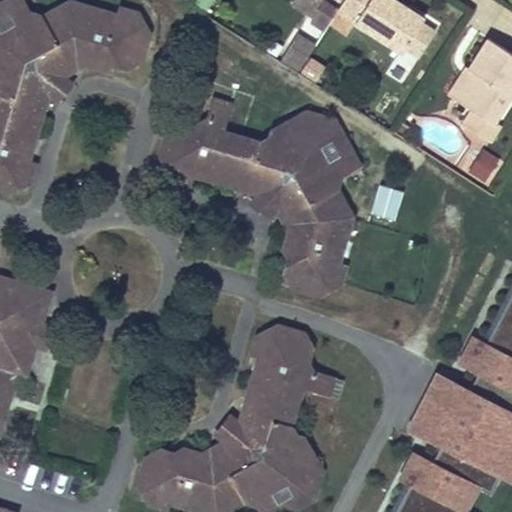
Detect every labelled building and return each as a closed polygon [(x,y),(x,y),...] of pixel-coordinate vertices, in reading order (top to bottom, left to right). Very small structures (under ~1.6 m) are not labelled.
[(114,62),(129,66),(131,60),(131,57),(135,57),(141,59),(147,40),(140,38),(144,24),(138,22),(134,22),(135,18),(137,12),(118,6),(116,13),(70,0),(69,0),(33,20),(29,11),(12,20),(15,24),(0,31),(0,189),(2,190),(4,184),(17,188),(19,181),(21,178),(24,179),(30,181),(36,161),(29,159),(48,94),(51,82),(63,76),(85,64),(103,70),(105,63),(106,60),(109,61),(114,62)] [(29,11),(22,0),(3,0),(0,2),(0,31),(15,24),(12,20),(29,11)] [(319,0),(308,17),(312,19),(324,0),(323,0),(319,0)] [(312,19),(325,28),(337,10),(337,9),(324,0),(312,19)] [(395,0),(343,0),(337,9),(337,10),(402,52),(405,47),(421,22),(424,17),(401,3),(399,5),(394,2),(395,0)] [(138,22),(144,24),(137,12),(135,18),(134,22),(138,22)] [(435,30),(421,22),(405,47),(418,56),(435,30)] [(144,24),(140,38),(147,40),(149,33),(144,24)] [(280,59),(298,70),(314,45),(296,33),(280,59)] [(511,92),(511,52),(488,37),(469,67),(468,68),(472,70),(454,98),(472,110),(493,123),(494,122),(511,92)] [(129,66),(141,59),(135,57),(131,57),(131,60),(129,66)] [(103,70),(114,62),(109,61),(106,60),(105,63),(103,70)] [(469,67),(466,65),(448,94),(454,98),(472,70),(468,68),(469,67)] [(72,83),(63,76),(51,82),(48,94),(57,101),(72,83)] [(209,107),(229,112),(231,103),(212,97),(209,107)] [(193,174),(257,193),(270,197),(277,209),(288,231),(283,249),(289,251),(292,252),(291,254),(290,260),(286,275),(292,276),(295,277),(294,280),(292,287),(312,293),(314,286),(327,290),(329,283),(330,280),(333,281),(340,283),(345,264),(338,261),(352,216),(333,182),(334,179),(341,175),(332,158),(328,160),(307,122),(294,128),(291,127),(287,120),(271,128),(274,133),(259,141),(223,130),(229,112),(209,107),(205,119),(204,125),(203,128),(200,127),(195,126),(180,122),(177,131),(167,128),(161,148),(168,150),(164,163),(171,165),(174,166),(173,169),(171,175),(191,181),(193,174)] [(294,128),(307,122),(328,160),(332,158),(341,175),(360,164),(334,118),(306,110),(287,120),(291,127),(294,128)] [(493,123),(472,110),(464,122),(489,139),(498,125),(494,122),(493,123)] [(180,122),(170,119),(167,128),(177,131),(180,122)] [(205,119),(195,126),(200,127),(203,128),(204,125),(205,119)] [(402,135),(407,127),(400,123),(395,131),(402,135)] [(486,183),(501,159),(482,147),(467,171),(486,183)] [(159,155),(164,163),(168,150),(161,148),(159,155)] [(171,165),(164,163),(171,175),(173,169),(174,166),(171,165)] [(24,179),(21,178),(19,181),(17,188),(30,181),(24,179)] [(9,192),(17,188),(4,184),(2,190),(9,192)] [(257,193),(250,202),(269,218),(277,209),(270,197),(257,193)] [(289,251),(283,249),(290,260),(291,254),(292,252),(289,251)] [(0,429),(17,374),(29,332),(38,334),(42,322),(51,291),(0,275),(0,429)] [(292,276),(286,275),(292,287),(294,280),(295,277),(292,276)] [(329,283),(327,290),(340,283),(333,281),(330,280),(329,283)] [(327,290),(314,286),(312,293),(319,295),(327,290)] [(478,489),(490,495),(499,479),(509,484),(511,478),(511,289),(485,343),(469,335),(454,364),(476,376),(469,389),(433,371),(402,429),(438,448),(431,461),(410,451),(395,479),(408,486),(394,511),(468,511),(466,511),(478,489)] [(52,325),(42,322),(38,334),(29,332),(17,374),(25,377),(34,345),(45,349),(52,325)] [(282,332),(284,326),(277,324),(269,328),(282,332)] [(201,453),(183,447),(181,454),(180,457),(177,456),(172,454),(157,450),(155,456),(154,460),(151,459),(145,457),(139,477),(146,479),(142,492),(148,494),(151,495),(150,498),(149,504),(168,510),(171,503),(200,511),(224,511),(251,498),(253,498),(257,505),(274,496),(271,492),(310,471),(303,458),(304,455),(311,451),(304,437),(300,440),(291,425),(302,388),(320,393),(329,396),(330,395),(335,377),(313,370),(307,368),(304,367),(305,364),(307,359),(311,345),(301,341),(304,332),(284,326),(282,332),(269,328),(267,335),(266,338),(263,337),(257,335),(251,355),(258,357),(239,421),(235,434),(223,441),(201,453)] [(269,328),(257,335),(263,337),(266,338),(267,335),(269,328)] [(304,332),(301,341),(311,345),(314,335),(304,332)] [(305,364),(304,367),(307,368),(313,370),(307,359),(305,364)] [(335,377),(330,395),(338,398),(344,380),(335,377)] [(229,415),(214,433),(223,441),(235,434),(239,421),(229,415)] [(183,447),(172,454),(177,456),(180,457),(181,454),(183,447)] [(157,450),(145,457),(151,459),(154,460),(155,456),(157,450)] [(257,505),(260,511),(289,511),(315,498),(322,471),(319,465),(311,451),(304,455),(303,458),(310,471),(271,492),(274,496),(257,505)] [(137,484),(142,492),(146,479),(139,477),(137,484)] [(148,494),(142,492),(149,504),(150,498),(151,495),(148,494)]
